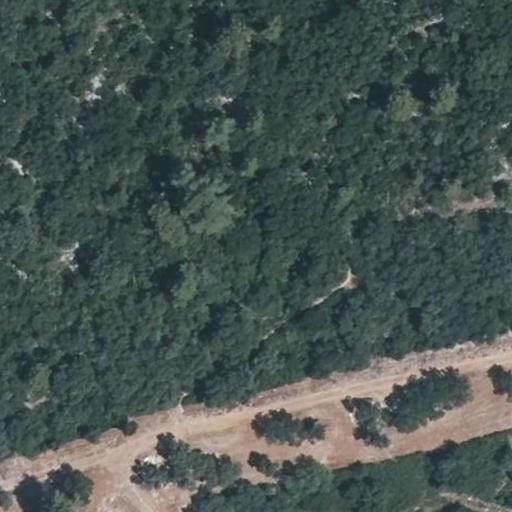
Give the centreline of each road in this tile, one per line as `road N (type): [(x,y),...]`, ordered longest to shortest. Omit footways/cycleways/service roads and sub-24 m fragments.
road 1 (track): [(179,425),(511,353)]
road 2 (track): [(179,425),(0,480)]
